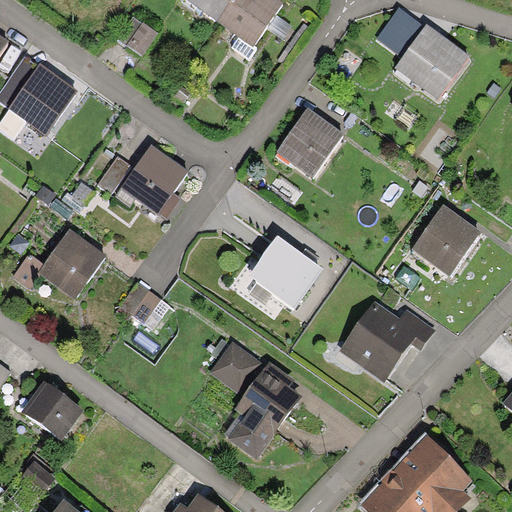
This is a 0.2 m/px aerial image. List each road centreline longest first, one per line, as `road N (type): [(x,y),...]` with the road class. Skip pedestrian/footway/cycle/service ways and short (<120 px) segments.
road 1 (residential): [(0,3),(224,170),(350,0)]
road 2 (residential): [(0,318),(259,511)]
road 3 (residential): [(511,301),(308,511)]
